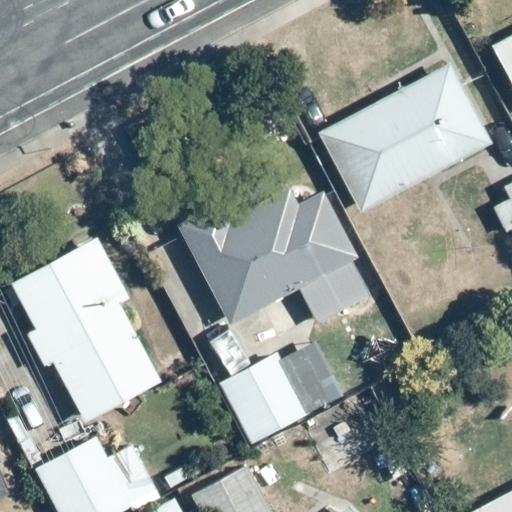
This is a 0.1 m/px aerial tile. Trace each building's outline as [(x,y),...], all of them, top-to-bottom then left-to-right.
[(511,32),(510,33),(488,45),(511,88),(511,32)] [(487,142),(447,64),(317,132),(357,209),(487,142)] [(321,189),(293,203),(285,186),(232,212),(229,204),(180,228),(226,323),(298,287),(315,321),(373,293),(321,189)] [(511,187),(488,197),(501,228),(511,223),(511,187)] [(123,294),(94,236),(7,280),(78,422),(157,383),(115,298),(123,294)] [(337,397),(305,335),(215,381),(248,443),(337,397)] [(353,433),(338,403),(308,418),(323,448),(353,433)] [(104,457),(92,434),(32,465),(55,511),(114,511),(155,491),(131,443),(104,457)] [(271,511),(246,463),(189,492),(198,511),(271,511)] [(511,511),(511,488),(467,511),(466,511),(511,511)] [(181,511),(174,496),(142,511),(181,511)]
